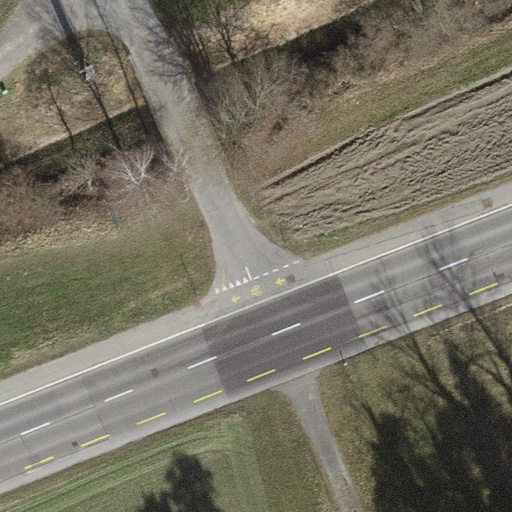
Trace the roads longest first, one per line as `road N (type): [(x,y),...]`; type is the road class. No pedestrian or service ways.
road 1 (tertiary): [(280,333),(121,0)]
road 2 (primary): [(0,447),(280,333)]
road 3 (primary): [(280,333),(511,245)]
road 4 (track): [(280,333),(356,511)]
